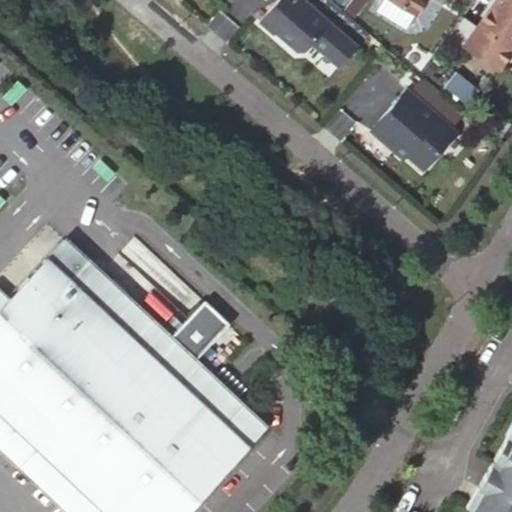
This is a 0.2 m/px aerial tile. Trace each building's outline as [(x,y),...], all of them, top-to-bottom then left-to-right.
[(328,21),(303,0),(276,0),(259,21),(273,33),(274,31),(297,50),(303,50),(328,21)] [(389,0),(415,14),(423,0),(389,0)] [(511,0),(496,0),(466,42),(498,66),(511,46),(511,0)] [(463,101),(475,87),(452,69),(441,84),(463,101)] [(456,129),(406,87),(369,130),(390,148),(393,144),(404,153),(422,169),(456,129)] [(510,123),(501,117),(491,131),(500,137),(510,123)] [(393,144),(390,148),(400,157),(404,153),(393,144)] [(0,444),(72,511),(181,511),(263,425),(193,359),(228,321),(203,297),(167,336),(63,236),(7,296),(0,288),(0,444)] [(511,437),(511,421),(503,436),(504,437),(505,436),(511,440),(511,437)] [(476,486),(482,490),(471,509),(469,511),(511,511),(511,437),(511,440),(505,436),(504,437),(477,485),(476,486)] [(476,484),(464,505),(471,509),(482,490),(476,486),(477,485),(476,484)]
